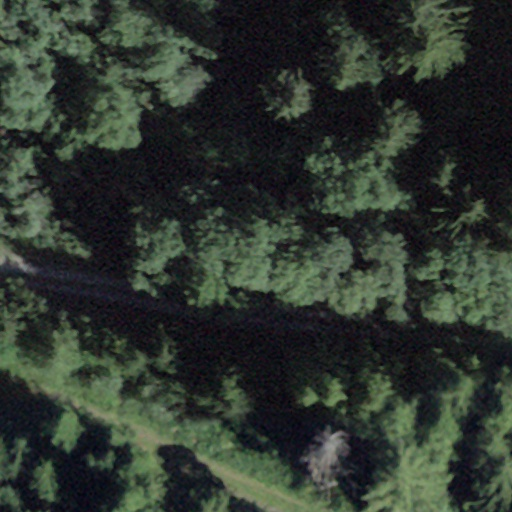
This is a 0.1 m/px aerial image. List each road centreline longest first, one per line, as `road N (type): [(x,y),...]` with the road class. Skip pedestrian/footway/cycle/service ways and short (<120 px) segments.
road 1 (track): [(0,113),(310,184),(511,242)]
road 2 (track): [(511,339),(110,290),(0,286)]
